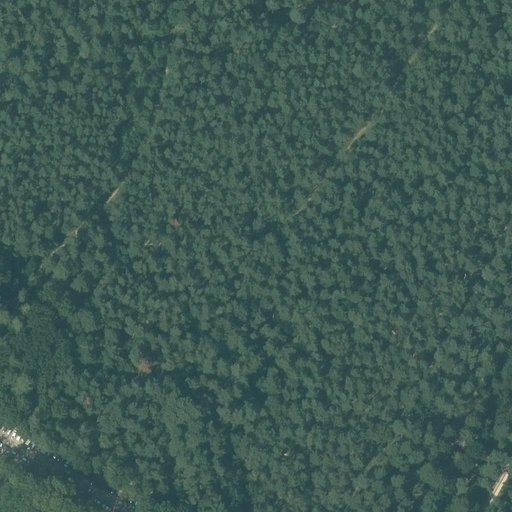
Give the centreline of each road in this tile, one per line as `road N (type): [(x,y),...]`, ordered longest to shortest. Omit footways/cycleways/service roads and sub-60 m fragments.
road 1 (unknown): [(0,304),(45,392),(117,472),(173,492),(180,511)]
road 2 (track): [(511,329),(408,511)]
